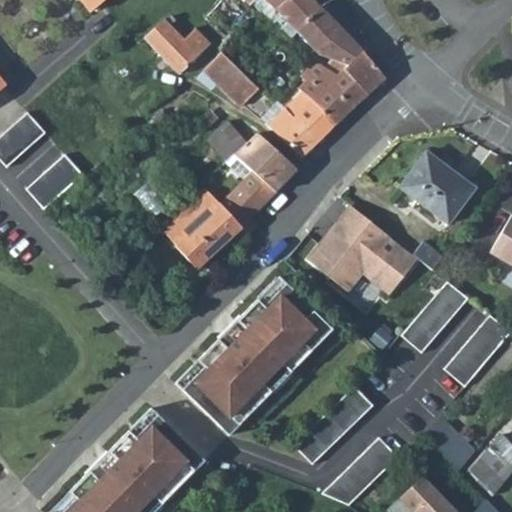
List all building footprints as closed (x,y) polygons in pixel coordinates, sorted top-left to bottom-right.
[(99,3),(103,0),(82,0),(90,10),(99,3)] [(265,0),(296,32),(319,7),(311,0),(265,0)] [(360,51),(319,8),(319,7),(296,32),(317,54),(332,61),(344,65),(360,51)] [(185,68),(188,71),(197,62),(195,59),(198,56),(197,55),(208,43),(201,36),(195,30),(184,40),(171,26),(175,22),(171,18),(168,21),(166,19),(142,40),(176,75),(185,68)] [(364,95),(384,78),(360,51),(344,65),(332,61),(325,70),(334,76),(342,69),(364,95)] [(203,73),(230,100),(239,107),(256,89),(220,55),(203,73)] [(300,94),(330,127),(330,126),(364,95),(342,69),(334,76),(325,70),(314,62),(300,77),(305,81),(296,90),(300,94)] [(296,90),(305,81),(300,77),(292,85),(296,90)] [(268,127),(268,128),(300,158),(330,127),(300,94),(285,109),(268,127)] [(259,117),(268,127),(285,109),(277,100),(272,105),(259,117)] [(26,111),(0,135),(0,159),(6,166),(45,130),(26,111)] [(245,144),(226,122),(206,140),(225,161),(231,156),(245,144)] [(248,219),(269,198),(295,170),(256,135),(255,135),(245,144),(231,156),(251,174),(218,206),(239,228),(248,238),(255,227),(248,219)] [(444,173),(447,168),(425,151),(422,156),(444,173)] [(65,153),(27,188),(45,208),(85,174),(65,153)] [(447,168),(444,173),(422,156),(399,187),(449,225),(475,188),(447,168)] [(203,190),(161,230),(175,245),(175,246),(195,270),(239,228),(218,206),(203,190)] [(346,203),(303,259),(345,293),(362,274),(386,293),(412,255),(346,203)] [(511,216),(511,217),(491,252),(511,264),(511,274),(509,280),(511,282),(511,216)] [(412,255),(432,271),(442,257),(422,241),(412,255)] [(277,275),(255,297),(261,303),(283,282),(277,275)] [(445,281),(399,335),(420,353),(467,298),(445,281)] [(323,322),(283,282),(261,303),(255,297),(233,319),(242,328),(234,336),(226,328),(216,337),(215,336),(171,380),(224,433),(268,390),(265,387),(287,366),(290,368),(311,347),(305,340),(323,322)] [(488,314),(443,368),(464,386),(510,331),(488,314)] [(305,340),(311,347),(330,329),(323,322),(305,340)] [(353,387),(293,448),(312,467),(371,406),(353,387)] [(69,494),(50,511),(139,511),(152,499),(155,501),(199,458),(146,404),(102,448),(103,449),(93,459),(102,467),(94,475),(84,466),(62,487),(69,494)] [(457,470),(471,453),(437,418),(422,436),(457,470)] [(374,438),(320,496),(348,507),(395,457),(374,438)] [(479,457),(468,470),(493,495),(504,482),(479,457)] [(62,487),(40,509),(43,511),(50,511),(69,494),(62,487)] [(472,511),(495,511),(497,510),(488,502),(484,497),(472,511)]
